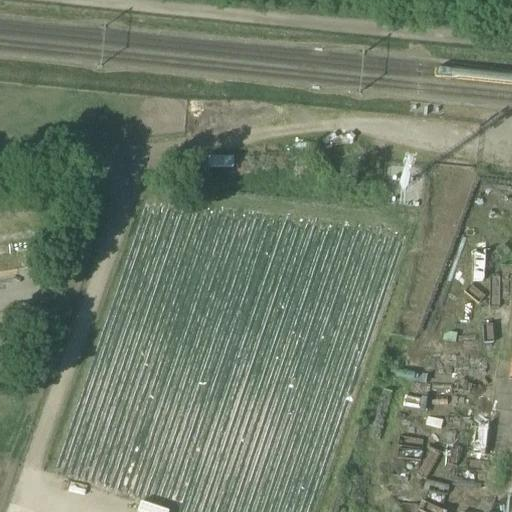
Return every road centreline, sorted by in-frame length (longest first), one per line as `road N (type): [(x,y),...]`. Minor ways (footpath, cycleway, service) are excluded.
road 1 (unclassified): [(0,172),(341,126),(477,140)]
road 2 (track): [(148,511),(30,471),(125,196),(130,153)]
road 3 (track): [(511,42),(80,0)]
